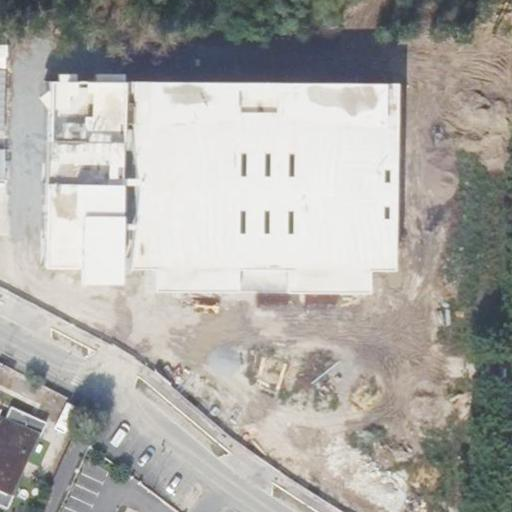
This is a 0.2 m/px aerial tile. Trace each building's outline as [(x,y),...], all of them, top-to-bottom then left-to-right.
[(393,86),(46,81),(44,265),(75,265),(74,284),(114,285),(115,265),(150,266),(150,292),(366,295),(367,272),(391,273),(393,86)] [(54,425),(66,405),(51,396),(39,416),(54,425)] [(0,460),(17,468),(32,434),(40,437),(46,424),(9,408),(4,420),(0,417),(0,460)] [(26,472),(45,481),(52,464),(33,455),(26,472)] [(6,494),(17,468),(0,460),(0,506),(7,510),(13,497),(6,494)]
